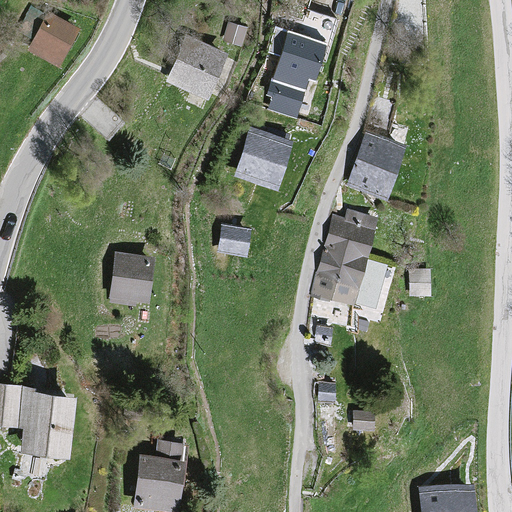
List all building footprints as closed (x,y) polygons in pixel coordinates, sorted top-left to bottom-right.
[(64,25),(36,9),(12,50),(40,66),(64,25)] [(240,27),(216,19),(209,39),(233,48),(240,27)] [(262,103),(297,115),(322,39),(288,27),(262,103)] [(208,52),(171,35),(150,79),(188,96),(208,52)] [(271,140),(239,130),(225,175),(257,185),(271,140)] [(388,144),(355,131),(336,182),(369,195),(388,144)] [(336,220),(323,217),(303,295),(343,305),(365,215),(339,209),(336,220)] [(220,218),(216,246),(246,251),(250,223),(220,218)] [(139,257),(105,253),(99,301),(133,305),(139,257)] [(51,387),(0,383),(0,423),(3,423),(1,452),(47,455),(51,387)] [(355,410),(337,410),(337,430),(355,430),(355,410)] [(141,456),(121,454),(115,504),(157,508),(164,441),(143,438),(141,456)] [(456,511),(454,481),(407,485),(408,511),(456,511)]
